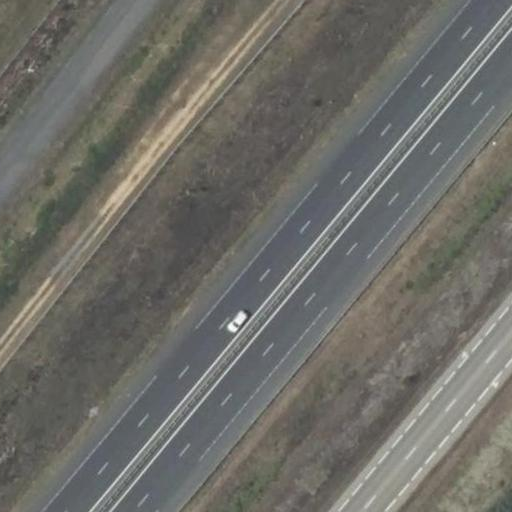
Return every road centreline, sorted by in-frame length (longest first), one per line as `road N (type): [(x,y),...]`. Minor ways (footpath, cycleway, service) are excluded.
road 1 (motorway): [(493,0),(65,511)]
road 2 (motorway): [(134,511),(511,58)]
road 3 (secondary): [(511,332),(362,511)]
